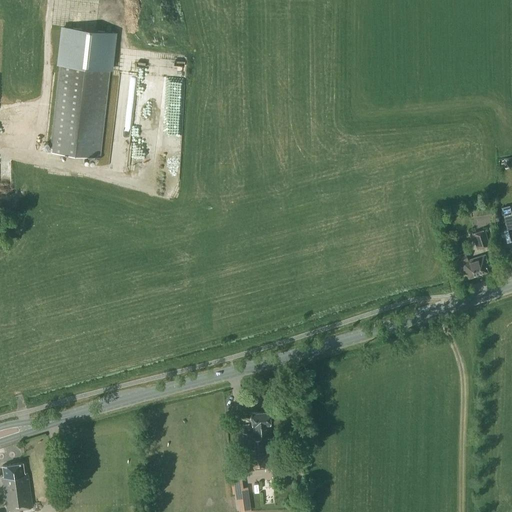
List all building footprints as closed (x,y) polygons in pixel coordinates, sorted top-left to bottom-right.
[(113,70),(118,31),(61,24),(57,63),(60,64),(50,152),(100,157),(110,70),(111,70),(113,70)] [(125,113),(128,95),(121,94),(119,112),(125,113)] [(490,244),(485,228),(472,233),(477,248),(490,244)] [(459,262),(460,262),(464,274),(467,273),(468,278),(489,272),(487,267),(489,266),(485,254),(468,259),(466,251),(457,254),(459,262)] [(244,433),(247,468),(275,466),(273,438),(272,438),(271,424),(270,412),(252,413),(253,425),(254,425),(254,432),(244,433)] [(2,465),(4,475),(2,475),(7,509),(32,505),(27,471),(24,471),(22,462),(2,465)] [(240,496),(241,511),(252,510),(250,485),(244,485),(243,475),(234,476),(236,497),(240,496)]
